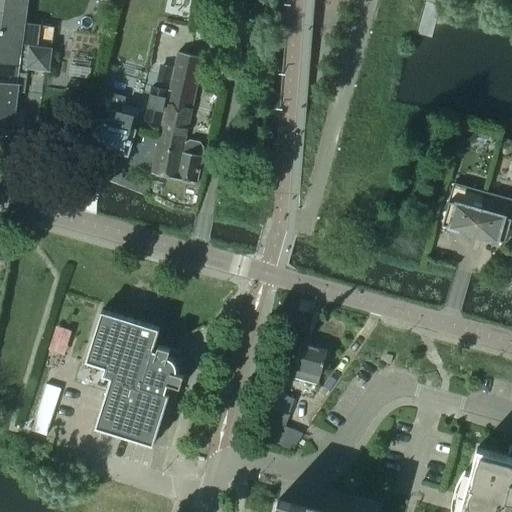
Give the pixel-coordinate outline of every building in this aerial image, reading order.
[(0,0),(0,61),(18,63),(21,46),(24,24),(26,0),(0,0)] [(24,24),(21,46),(50,50),(53,29),(24,24)] [(48,72),(50,50),(28,47),(25,69),(48,72)] [(196,184),(203,148),(199,143),(189,141),(183,144),(202,59),(177,53),(168,91),(162,125),(151,174),(196,184)] [(12,128),(17,93),(23,93),(26,74),(17,73),(18,63),(0,61),(0,128),(12,130),(13,128),(12,128)] [(162,125),(168,91),(151,88),(144,121),(162,125)] [(87,145),(127,156),(137,117),(121,113),(124,98),(101,92),(87,145)] [(472,235),(484,192),(453,183),(441,225),(450,228),(449,229),(472,235)] [(504,243),(511,213),(511,199),(484,192),(472,235),(495,242),(495,240),(504,243)] [(164,392),(167,384),(179,388),(183,376),(175,373),(176,371),(176,367),(174,364),(172,360),(169,358),(167,357),(169,350),(157,346),(156,351),(153,350),(159,328),(100,310),(84,362),(104,368),(102,375),(109,378),(94,427),(153,446),(169,394),(164,392)] [(317,385),(326,351),(300,344),(291,377),(317,385)] [(292,449),(301,433),(270,421),(263,437),(288,450),(289,448),(292,449)] [(511,511),(511,458),(476,448),(464,493),(461,492),(460,495),(463,496),(458,511),(511,511)] [(319,511),(277,500),(274,511),(319,511)]
